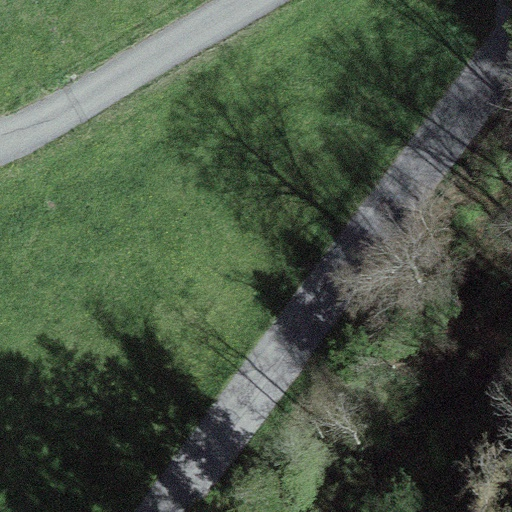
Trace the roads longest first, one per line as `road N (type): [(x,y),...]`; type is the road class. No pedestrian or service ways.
road 1 (unclassified): [(511,40),(165,511)]
road 2 (residential): [(0,139),(252,0)]
